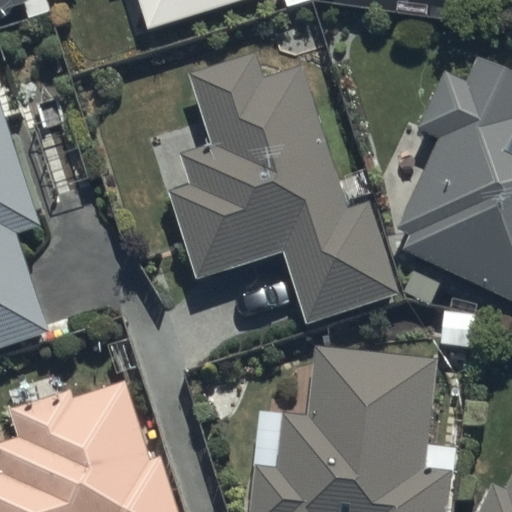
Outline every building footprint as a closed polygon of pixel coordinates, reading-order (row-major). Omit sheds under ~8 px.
[(130,0),(139,25),(216,0),(130,0)] [(281,245),(302,319),(399,291),(372,195),(343,203),(302,60),(263,71),(257,51),(192,69),(213,140),(181,149),(188,174),(163,181),(189,271),(281,245)] [(511,69),(480,54),(394,233),(511,288),(511,69)] [(0,341),(45,326),(12,230),(38,221),(0,108),(0,341)] [(436,357),(318,345),(311,410),(258,404),(247,511),(445,511),(452,450),(427,448),(436,357)] [(0,511),(178,511),(135,371),(5,410),(21,461),(0,467),(0,511)] [(511,511),(511,433),(476,511),(511,511)]
